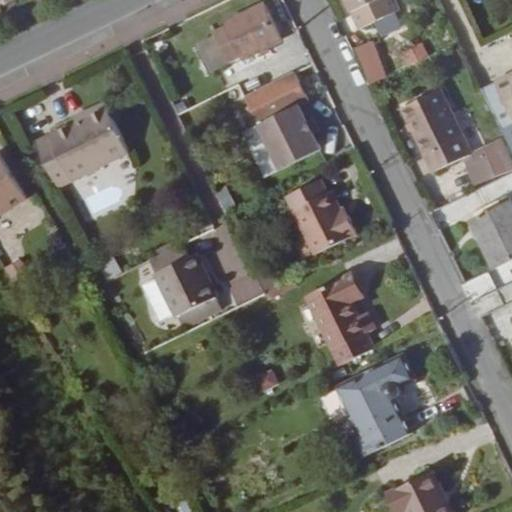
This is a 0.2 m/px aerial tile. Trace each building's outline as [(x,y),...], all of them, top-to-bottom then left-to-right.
[(401,9),(396,0),(346,0),(353,12),(352,13),(360,29),(401,9)] [(283,40),(265,3),(225,23),(226,24),(213,30),(229,63),(241,57),(243,60),(283,40)] [(366,81),(385,73),(370,39),(352,47),(366,81)] [(405,67),(427,57),(421,42),(398,53),(405,67)] [(307,120),(299,104),(309,99),(295,72),(247,97),(245,97),(259,124),(266,140),(307,120)] [(511,75),(511,77),(509,73),(495,80),(511,115),(511,75)] [(422,117),(448,104),(441,89),(402,108),(433,172),(460,159),(474,185),(505,170),(492,142),(472,152),(461,130),(434,142),(422,117)] [(130,153),(105,101),(73,117),(75,121),(35,141),(58,187),(130,153)] [(461,130),(448,104),(422,117),(434,142),(461,130)] [(322,149),(314,134),(320,131),(313,117),(307,120),(266,140),(281,170),(322,149)] [(0,215),(28,198),(0,153),(0,152),(0,215)] [(358,234),(344,206),(341,208),(332,190),(328,192),(322,179),(286,196),(315,255),(358,234)] [(511,260),(511,201),(511,200),(472,219),(496,268),(511,260)] [(182,245),(178,239),(150,252),(153,258),(182,245)] [(218,296),(197,253),(188,257),(182,245),(153,258),(150,260),(157,272),(155,274),(177,316),(178,316),(185,329),(223,310),(217,297),(218,296)] [(123,272),(112,252),(97,261),(108,280),(123,272)] [(360,316),(354,303),(362,299),(350,274),(306,296),(333,350),(377,328),(368,311),(360,316)] [(511,331),(504,318),(511,313),(511,303),(511,302),(488,315),(501,339),(511,332),(511,331)] [(410,434),(393,399),(394,399),(397,398),(399,396),(401,394),(401,391),(401,387),(399,385),(413,378),(403,357),(341,388),(365,436),(356,440),(365,457),(410,434)] [(270,367),(254,377),(263,392),(279,383),(270,367)] [(388,494),(396,511),(405,511),(406,511),(454,511),(434,470),(388,494)]
